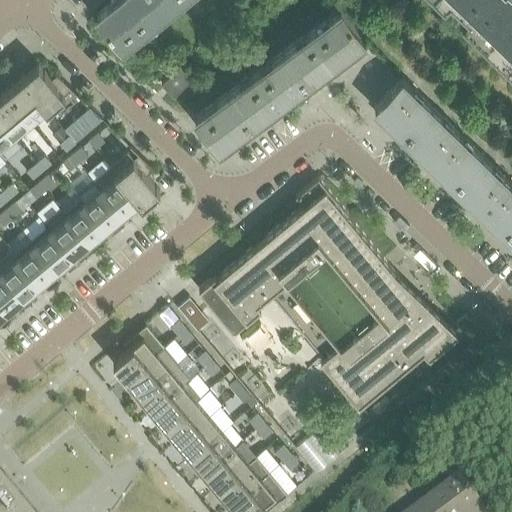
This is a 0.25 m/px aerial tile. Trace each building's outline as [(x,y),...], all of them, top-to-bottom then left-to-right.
[(122,44),(167,6),(161,0),(110,0),(111,1),(97,13),(122,44)] [(431,0),(445,13),(451,7),(459,15),(474,0),(431,0)] [(511,0),(474,0),(459,15),(469,24),(463,30),(511,77),(511,0)] [(340,56),(360,41),(361,41),(365,39),(341,7),(284,49),(307,80),(307,81),(308,80),(331,63),(332,64),(341,57),(340,56)] [(222,143),(275,104),(276,106),(280,103),(285,99),(284,98),(307,80),(284,49),(195,115),(219,147),(223,144),(222,143)] [(47,108),(72,87),(57,72),(51,77),(39,62),(21,76),(47,108)] [(174,94),(192,75),(179,63),(161,82),(174,94)] [(47,108),(21,76),(5,90),(30,121),(46,108),(46,109),(47,108)] [(454,182),(481,153),(402,77),(374,105),(378,108),(404,133),(403,133),(404,134),(405,134),(426,154),(424,155),(432,163),(434,161),(454,181),(454,182)] [(30,121),(5,90),(0,93),(0,118),(14,134),(30,121)] [(0,145),(14,134),(0,118),(0,145)] [(78,126),(69,133),(75,141),(85,133),(78,126)] [(95,146),(104,138),(98,130),(89,138),(95,146)] [(69,133),(60,141),(66,149),(75,141),(69,133)] [(78,160),(88,152),(81,144),(72,152),(78,160)] [(78,160),(72,152),(63,160),(69,167),(78,160)] [(160,188),(147,173),(154,167),(139,152),(116,171),(142,203),(160,188)] [(42,169),(51,161),(45,153),(36,161),(42,169)] [(511,222),(511,183),(509,180),(481,153),(454,182),(455,183),(455,182),(476,202),(475,204),(483,212),(484,210),(504,230),(504,231),(511,222)] [(36,161),(26,169),(33,176),(42,169),(36,161)] [(142,203),(116,171),(115,172),(115,173),(100,186),(126,216),(142,203)] [(45,187),(55,180),(48,172),(39,180),(45,187)] [(214,272),(199,285),(199,286),(233,327),(246,317),(260,305),(257,301),(270,290),(301,326),(341,375),(338,377),(358,401),(423,348),(429,355),(459,330),(419,293),(400,274),(396,270),(394,267),(385,257),(375,245),(361,228),(347,211),(348,210),(334,194),(318,175),(295,194),(303,203),(258,241),(217,275),(214,272)] [(45,187),(39,180),(30,187),(36,195),(45,187)] [(18,189),(12,181),(3,189),(9,196),(18,189)] [(126,216),(100,186),(83,200),(109,230),(126,216)] [(3,189),(0,190),(0,203),(9,196),(3,189)] [(12,215),(21,207),(15,200),(6,207),(12,215)] [(109,230),(83,200),(67,213),(92,244),(109,230)] [(12,215),(6,207),(0,212),(0,219),(3,223),(12,215)] [(92,244),(67,213),(50,227),(76,258),(92,244)] [(76,258),(50,227),(34,241),(59,272),(76,258)] [(59,272),(34,241),(17,255),(43,286),(59,272)] [(43,286),(17,255),(0,269),(26,299),(43,286)] [(26,299),(0,269),(0,301),(9,313),(26,299)] [(0,321),(9,313),(0,301),(0,321)] [(178,317),(170,323),(178,333),(186,326),(178,317)] [(165,344),(146,322),(123,341),(128,346),(113,359),(127,376),(165,344)] [(186,326),(178,333),(186,342),(194,335),(186,326)] [(140,391),(178,360),(165,344),(127,376),(140,391)] [(204,348),(197,355),(205,364),(212,358),(204,348)] [(212,358),(205,364),(212,373),(220,367),(212,358)] [(153,407),(191,375),(178,360),(140,391),(153,407)] [(200,394),(188,379),(191,376),(191,375),(153,407),(166,423),(200,394)] [(236,375),(228,382),(235,391),(244,384),(236,375)] [(244,384),(235,391),(243,400),(251,394),(244,384)] [(210,413),(197,398),(201,395),(200,394),(166,423),(179,438),(210,413)] [(257,411),(249,417),(257,427),(264,420),(257,411)] [(192,454),(223,428),(210,413),(179,438),(192,454)] [(264,420),(257,427),(264,436),(272,429),(264,420)] [(205,470),(236,444),(223,428),(192,454),(205,470)] [(283,442),(275,449),(283,458),(291,451),(283,442)] [(409,461),(395,443),(379,455),(393,473),(409,461)] [(218,485),(249,460),(236,444),(205,470),(218,485)] [(291,451),(283,458),(290,467),(298,460),(291,451)] [(269,469),(266,466),(259,472),(249,460),(218,485),(231,501),(262,475),(269,469)] [(280,498),(262,475),(231,501),(240,511),(251,511),(260,505),(265,510),(280,498)] [(25,511),(0,481),(0,511),(25,511)] [(477,511),(456,483),(416,511),(477,511)]
